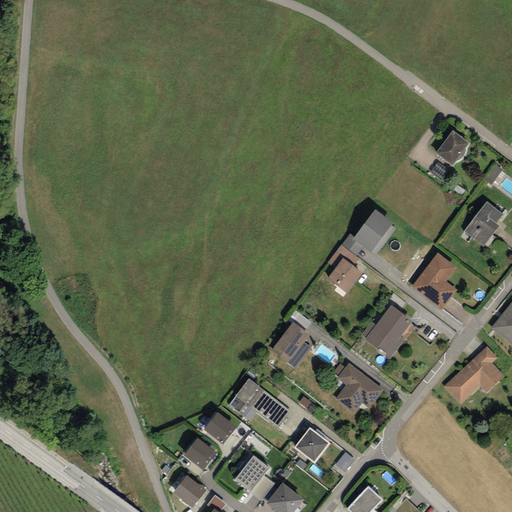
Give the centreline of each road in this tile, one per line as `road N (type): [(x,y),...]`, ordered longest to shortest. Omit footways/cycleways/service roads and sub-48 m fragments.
road 1 (unclassified): [(27,0),(16,136),(29,258),(115,379),(167,511)]
road 2 (residential): [(383,444),(511,281)]
road 3 (secondary): [(119,511),(0,427)]
